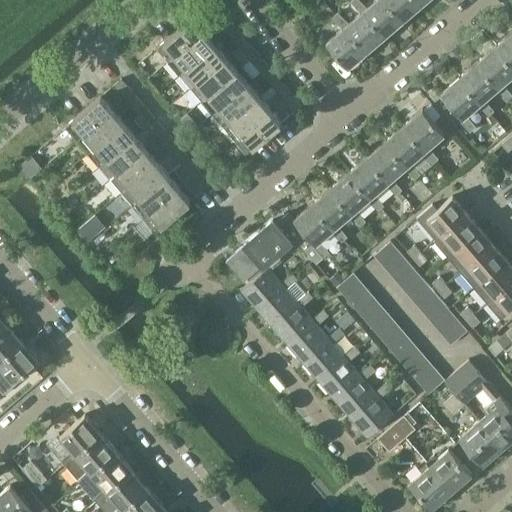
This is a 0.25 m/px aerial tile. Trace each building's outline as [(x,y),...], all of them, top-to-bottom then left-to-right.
[(360,12),(348,22),(345,25),(366,50),(384,35),(363,9),(366,6),(359,0),(349,0),(350,0),(360,12)] [(373,0),(366,6),(363,9),(384,35),(403,19),(387,0),(373,0)] [(387,0),(403,19),(421,4),(417,0),(387,0)] [(206,7),(216,18),(223,13),(213,1),(206,7)] [(345,25),(348,22),(337,11),(331,16),(341,28),(326,40),(348,66),(366,50),(345,25)] [(216,18),(227,31),(234,26),(223,13),(216,18)] [(155,47),(167,61),(203,30),(191,17),(155,47)] [(227,31),(238,45),(245,39),(234,26),(227,31)] [(167,61),(178,74),(214,43),(203,30),(167,61)] [(511,31),(496,45),(511,63),(511,31)] [(238,45),(249,58),(256,52),(245,39),(238,45)] [(178,74),(189,87),(225,56),(214,43),(178,74)] [(511,63),(496,45),(478,60),(499,86),(496,88),(508,99),(511,94),(502,83),(511,74),(511,63)] [(249,58),(261,71),(267,65),(256,52),(249,58)] [(189,87),(200,100),(236,69),(225,56),(189,87)] [(478,60),(459,76),(481,101),(478,104),(489,114),(494,109),(485,98),(496,88),(499,86),(478,60)] [(261,71),(272,84),(278,78),(267,65),(261,71)] [(200,100),(212,113),(247,82),(236,69),(200,100)] [(481,101),(459,76),(441,92),(461,116),(459,118),(470,131),(476,125),(466,114),(478,104),(481,101)] [(272,95),(277,102),(289,91),(278,78),(272,84),(277,91),(272,95)] [(116,85),(126,96),(132,91),(122,79),(116,85)] [(212,113),(223,126),(259,95),(247,82),(212,113)] [(126,96),(137,109),(143,104),(132,91),(126,96)] [(289,91),(277,102),(278,103),(284,98),(294,110),(301,105),(289,91)] [(64,126),(76,139),(112,108),(101,95),(64,126)] [(223,126),(234,139),(270,108),(259,95),(223,126)] [(134,118),(142,127),(154,117),(143,104),(137,109),(140,113),(134,118)] [(423,107),(403,124),(425,149),(422,152),(433,163),(439,158),(429,146),(445,133),(423,107)] [(76,139),(87,152),(123,121),(112,108),(76,139)] [(270,108),(234,139),(246,152),(281,121),(270,108)] [(148,123),(159,136),(166,130),(154,117),(142,127),(143,128),(148,123)] [(87,152),(98,165),(134,134),(123,121),(87,152)] [(403,124),(386,139),(408,164),(404,168),(414,178),(420,173),(411,162),(422,152),(425,149),(403,124)] [(159,136),(170,149),(177,143),(166,130),(159,136)] [(98,165),(109,178),(146,147),(134,134),(98,165)] [(511,147),(511,140),(509,137),(502,144),(508,151),(511,147)] [(386,139),(367,155),(389,180),(385,183),(396,194),(402,189),(392,178),(404,168),(408,164),(386,139)] [(170,149),(181,162),(188,156),(177,143),(170,149)] [(109,178),(121,191),(157,160),(146,147),(109,178)] [(367,155),(349,170),(371,196),(367,199),(379,209),(384,205),(374,193),(385,183),(389,180),(367,155)] [(181,162),(192,175),(199,169),(188,156),(181,162)] [(121,191),(132,204),(168,173),(157,160),(121,191)] [(199,169),(192,175),(204,188),(210,183),(199,169)] [(349,170),(331,186),(353,211),(349,214),(360,225),(365,221),(355,209),(367,199),(371,196),(349,170)] [(132,204),(143,217),(179,186),(168,173),(132,204)] [(179,186),(143,217),(155,231),(189,201),(191,200),(179,186)] [(331,186),(312,201),(334,227),(331,230),(342,241),(348,236),(337,224),(349,214),(353,211),(331,186)] [(427,217),(441,234),(466,212),(452,196),(427,217)] [(312,201),(294,217),(315,242),(312,245),(323,257),(329,251),(319,240),(331,230),(334,227),(312,201)] [(273,219),(265,226),(289,253),(300,244),(316,262),(323,257),(312,245),(315,242),(294,217),(289,211),(276,222),(273,219)] [(434,240),(447,256),(480,228),(466,212),(441,234),(434,240)] [(265,226),(247,241),(264,261),(276,251),(282,259),(289,253),(265,226)] [(447,256),(460,271),(493,243),(480,228),(447,256)] [(374,253),(381,261),(397,248),(390,240),(374,253)] [(249,271),(254,276),(267,266),(263,262),(264,261),(247,241),(226,259),(242,277),(249,271)] [(460,271),(474,287),(506,258),(493,243),(460,271)] [(408,251),(414,258),(421,252),(415,244),(408,251)] [(381,261),(389,270),(404,256),(397,248),(381,261)] [(241,287),(258,307),(284,285),(281,281),(271,269),(282,259),(276,251),(264,261),(263,262),(267,266),(254,276),(241,287)] [(421,252),(414,258),(420,265),(427,259),(421,252)] [(389,270),(396,278),(411,265),(404,256),(389,270)] [(474,287),(487,302),(511,280),(511,264),(506,258),(474,287)] [(396,278),(403,286),(419,273),(411,265),(396,278)] [(337,285),(344,293),(361,279),(354,271),(337,285)] [(258,307),(273,325),(299,302),(296,299),(286,287),(298,277),(293,272),(281,281),(284,285),(258,307)] [(343,280),(337,272),(330,277),(337,285),(343,280)] [(403,286),(410,295),(426,281),(419,273),(403,286)] [(433,282),(439,290),(446,284),(440,277),(433,282)] [(344,293),(351,302),(368,287),(361,279),(344,293)] [(511,280),(487,302),(501,318),(511,309),(511,280)] [(410,295),(417,303),(433,290),(426,281),(410,295)] [(446,284),(439,290),(445,297),(452,291),(446,284)] [(351,302),(358,310),(375,296),(368,287),(351,302)] [(273,325),(288,343),(314,320),(312,317),(302,306),(313,296),(308,290),(296,299),(299,302),(273,325)] [(417,303),(424,311),(440,298),(433,290),(417,303)] [(358,310),(365,318),(382,304),(375,296),(358,310)] [(424,311),(431,320),(447,306),(440,298),(424,311)] [(365,318),(372,327),(389,312),(382,304),(365,318)] [(438,328),(447,321),(454,314),(447,306),(431,320),(438,328)] [(461,312),(467,320),(474,313),(468,306),(461,312)] [(288,343),(304,361),(330,339),(327,335),(317,324),(329,314),(324,308),(312,317),(314,320),(288,343)] [(372,327),(380,335),(396,321),(389,312),(372,327)] [(474,313),(467,320),(473,327),(480,321),(474,313)] [(454,314),(447,321),(459,336),(467,330),(454,314)] [(380,335),(387,343),(403,329),(396,321),(380,335)] [(447,321),(438,328),(452,343),(459,336),(447,321)] [(0,360),(23,341),(7,322),(0,328),(0,360)] [(304,361),(320,380),(345,357),(343,354),(333,343),(345,332),(340,327),(327,335),(330,339),(304,361)] [(387,343),(394,352),(410,337),(403,329),(387,343)] [(496,354),(511,339),(511,335),(507,330),(489,346),(496,354)] [(394,352),(401,360),(418,346),(410,337),(394,352)] [(0,388),(4,394),(18,381),(16,379),(39,359),(23,341),(0,360),(0,388)] [(320,380),(336,397),(361,375),(358,372),(349,361),(361,351),(356,345),(343,354),(345,357),(320,380)] [(401,360),(408,368),(425,354),(418,346),(401,360)] [(408,368),(415,376),(432,362),(425,354),(408,368)] [(446,379),(445,380),(450,386),(465,403),(483,388),(493,400),(485,407),(488,411),(478,419),(502,447),(511,438),(511,419),(511,418),(511,416),(511,409),(499,394),(468,359),(446,378),(446,379)] [(415,376),(422,385),(439,371),(432,362),(415,376)] [(336,397),(352,416),(377,394),(374,390),(364,379),(376,369),(371,363),(358,372),(361,375),(336,397)] [(429,393),(445,380),(446,379),(446,378),(439,371),(422,385),(429,393)] [(377,394),(352,416),(368,435),(393,413),(380,397),(391,387),(386,382),(374,390),(377,394)] [(454,413),(465,403),(450,386),(441,394),(445,400),(444,401),(454,413)] [(407,411),(394,423),(406,436),(416,428),(413,425),(416,421),(407,411)] [(47,442),(62,460),(72,449),(76,453),(101,431),(85,413),(61,434),(59,432),(47,442)] [(502,447),(478,419),(460,436),(484,463),(502,447)] [(406,436),(394,423),(384,432),(377,437),(389,451),(406,436)] [(62,460),(78,478),(88,468),(92,472),(117,450),(101,431),(76,453),(72,449),(62,460)] [(449,447),(430,464),(453,490),(472,473),(449,447)] [(85,504),(94,497),(104,487),(107,490),(133,468),(117,450),(92,472),(88,468),(78,478),(83,484),(75,491),(85,504)] [(38,485),(47,477),(31,459),(22,467),(38,485)] [(453,490),(430,464),(410,481),(433,507),(453,490)] [(99,502),(107,511),(112,511),(120,504),(122,508),(148,486),(133,468),(107,490),(104,487),(94,497),(99,502)] [(47,477),(38,485),(42,490),(51,482),(47,477)] [(11,484),(0,493),(0,510),(1,511),(49,511),(33,492),(24,500),(11,484)] [(120,504),(112,511),(154,511),(164,504),(148,486),(122,508),(120,504)]
